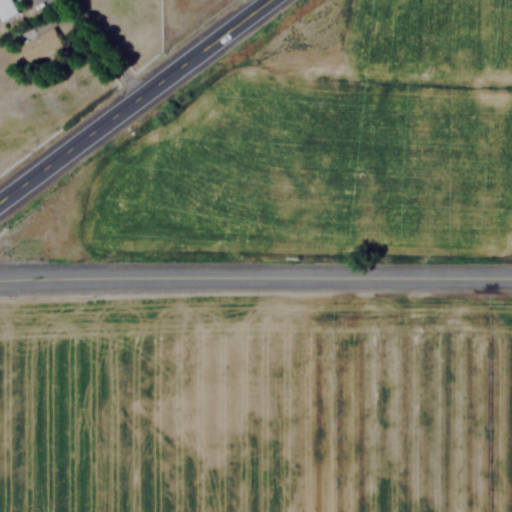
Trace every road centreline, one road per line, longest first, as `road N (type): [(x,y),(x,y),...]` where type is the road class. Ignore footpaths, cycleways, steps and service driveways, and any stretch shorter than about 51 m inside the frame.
road 1 (tertiary): [(511,281),(0,279)]
road 2 (secondary): [(0,203),(276,0)]
